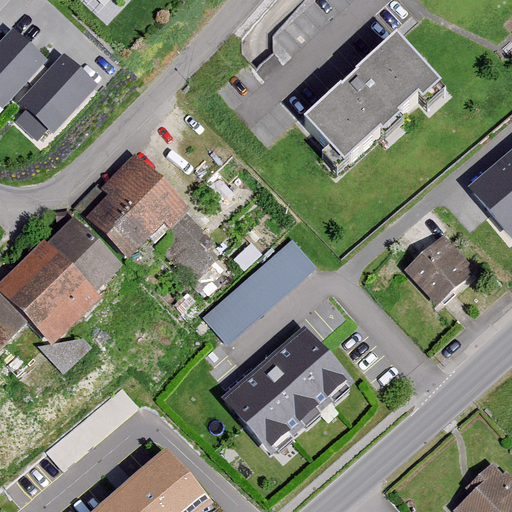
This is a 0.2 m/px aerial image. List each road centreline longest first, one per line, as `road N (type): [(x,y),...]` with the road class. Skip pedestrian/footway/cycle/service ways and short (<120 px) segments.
road 1 (residential): [(245,0),(65,183),(21,206)]
road 2 (secondary): [(322,511),(446,400)]
road 3 (residential): [(463,170),(339,279)]
road 4 (residential): [(339,279),(446,400)]
road 5 (residential): [(238,360),(339,279)]
